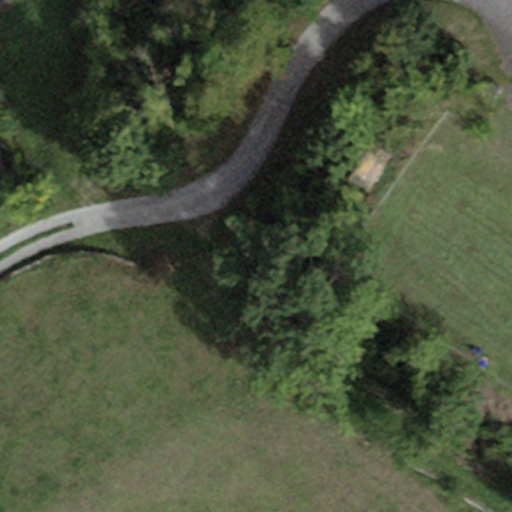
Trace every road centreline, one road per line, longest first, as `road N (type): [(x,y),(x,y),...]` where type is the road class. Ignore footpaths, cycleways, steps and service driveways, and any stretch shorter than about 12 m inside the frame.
road 1 (unclassified): [(363,0),(336,18),(293,76),(227,187),(146,218),(85,222),(0,259)]
road 2 (track): [(155,0),(86,73),(68,131),(85,222)]
